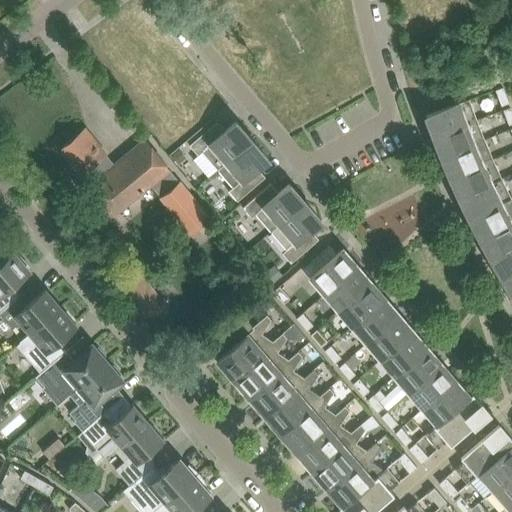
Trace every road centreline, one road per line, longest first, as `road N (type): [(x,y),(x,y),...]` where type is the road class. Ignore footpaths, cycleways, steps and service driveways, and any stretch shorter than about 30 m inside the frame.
road 1 (residential): [(361,0),(390,119),(308,162),(161,0)]
road 2 (residential): [(277,511),(0,178)]
